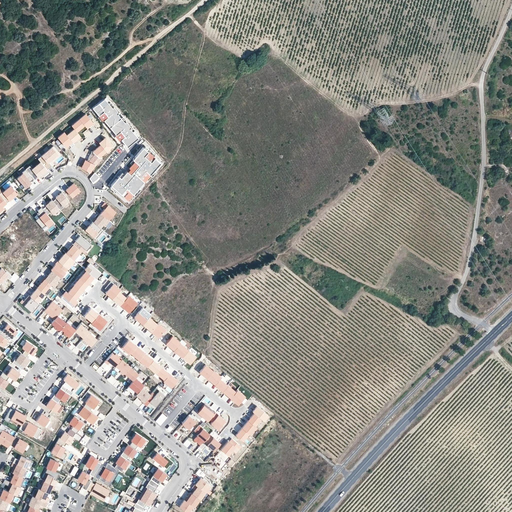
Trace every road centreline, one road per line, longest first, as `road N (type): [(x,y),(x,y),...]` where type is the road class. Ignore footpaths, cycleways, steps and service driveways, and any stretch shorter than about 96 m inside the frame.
road 1 (track): [(493,334),(454,308),(454,300),(472,247),(485,151),(482,76),(511,7)]
road 2 (secondary): [(324,511),(511,317)]
road 3 (track): [(206,0),(0,172)]
road 4 (residential): [(0,225),(59,175),(76,174),(89,192),(3,304)]
road 5 (track): [(160,36),(31,110),(20,112),(13,83),(0,73)]
